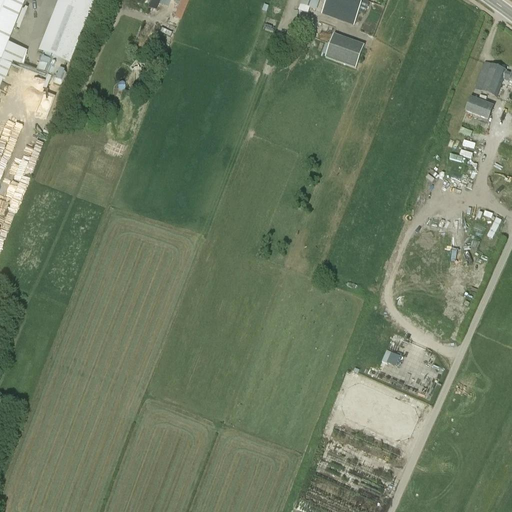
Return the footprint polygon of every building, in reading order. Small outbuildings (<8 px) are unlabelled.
[(0,0),(0,61),(2,57),(20,64),(25,52),(7,45),(23,4),(12,0),(0,0)] [(185,0),(172,0),(179,3),(173,17),(178,19),(185,0)] [(308,14),(310,8),(316,11),(319,0),(302,0),(299,10),(308,14)] [(354,28),(359,13),(365,15),(369,3),(364,1),(364,0),(326,0),(321,16),(354,28)] [(364,47),(334,35),(325,59),(355,70),(364,47)] [(40,61),(36,72),(37,79),(54,86),(61,70),(51,66),(51,65),(40,61)] [(496,98),(504,79),(511,81),(511,74),(511,75),(506,72),(484,64),(475,90),(481,92),(496,98)] [(492,108),(471,100),(466,115),(487,122),(492,108)] [(25,127),(10,121),(0,144),(0,182),(1,182),(25,127)] [(36,141),(14,210),(21,212),(43,144),(36,141)]
